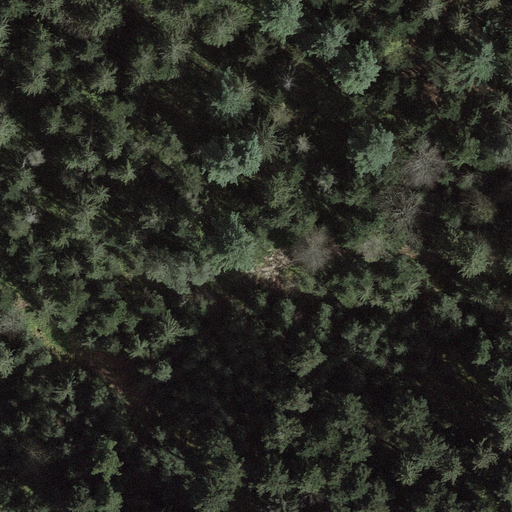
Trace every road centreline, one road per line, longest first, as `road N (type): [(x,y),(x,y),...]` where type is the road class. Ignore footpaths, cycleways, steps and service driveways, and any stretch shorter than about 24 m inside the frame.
road 1 (track): [(323,251),(236,303),(113,511)]
road 2 (track): [(323,251),(459,246),(511,256)]
